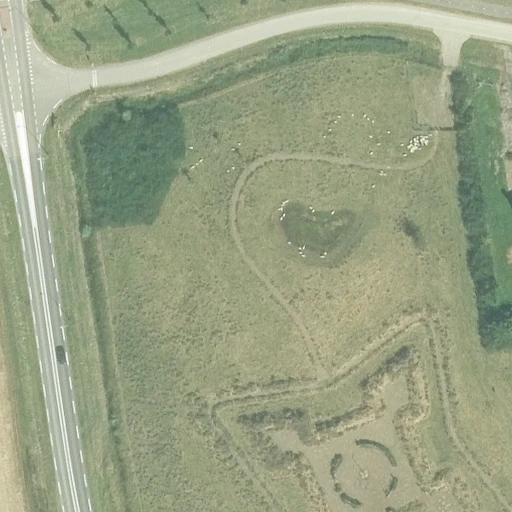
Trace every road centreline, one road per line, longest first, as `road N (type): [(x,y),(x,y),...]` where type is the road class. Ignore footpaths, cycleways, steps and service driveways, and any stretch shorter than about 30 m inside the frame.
road 1 (unclassified): [(14,91),(125,74),(332,15),(406,15),(511,36)]
road 2 (primary): [(77,511),(14,91)]
